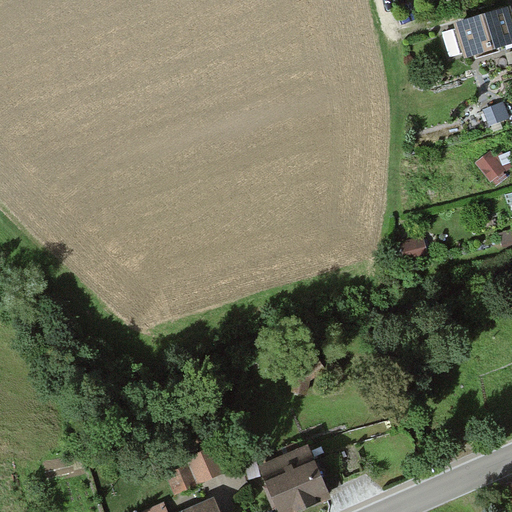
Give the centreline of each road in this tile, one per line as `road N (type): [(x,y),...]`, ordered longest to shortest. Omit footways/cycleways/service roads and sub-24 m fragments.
road 1 (track): [(377,0),(394,94),(384,276)]
road 2 (tertiary): [(389,511),(511,458)]
